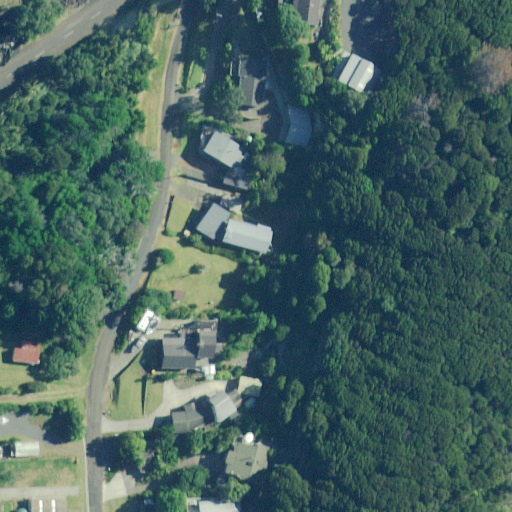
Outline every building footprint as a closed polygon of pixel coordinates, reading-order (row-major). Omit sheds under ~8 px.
[(317,0),(291,0),(290,14),(289,22),(315,25),(317,0)] [(380,72),(350,55),(336,81),(366,98),(380,72)] [(236,105),(262,106),(263,89),(266,89),(266,81),(263,81),(264,60),(238,58),(236,105)] [(313,125),(288,118),(282,140),(307,148),(313,125)] [(240,148),(208,130),(197,151),(229,168),(240,148)] [(382,148),(372,148),(370,178),(380,179),(382,148)] [(250,179),(219,171),(217,182),(247,190),(250,179)] [(241,199),(222,192),(218,204),(237,211),(241,199)] [(221,219),(225,210),(207,202),(193,232),(210,240),(262,255),(268,233),(221,219)] [(209,330),(191,330),(191,333),(158,333),(158,368),(193,368),(193,358),(208,358),(209,330)] [(35,363),(38,340),(10,337),(8,360),(35,363)] [(261,379),(236,376),(234,393),(259,396),(261,379)] [(221,396),(205,407),(201,407),(200,400),(180,404),(181,412),(168,415),(172,434),(209,426),(225,415),(228,420),(234,416),(221,396)] [(227,453),(222,452),(218,471),(235,475),(234,479),(258,484),(262,467),(267,468),(271,447),(276,449),(278,440),(261,436),(259,445),(230,439),(227,453)] [(160,439),(146,438),(144,472),(160,473),(160,465),(165,466),(166,452),(159,452),(160,439)] [(37,455),(36,442),(13,443),(14,456),(37,455)] [(313,473),(294,471),(292,486),(311,489),(313,473)] [(64,511),(62,495),(27,499),(29,510),(37,509),(37,511),(64,511)] [(238,511),(239,502),(182,501),(181,511),(238,511)]
